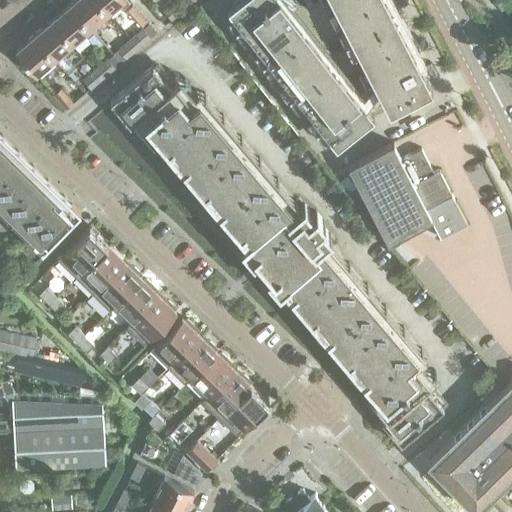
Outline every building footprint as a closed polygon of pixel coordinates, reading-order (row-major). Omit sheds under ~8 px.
[(97,0),(72,0),(69,3),(89,26),(90,25),(107,11),(97,0)] [(97,0),(107,11),(117,2),(121,6),(127,0),(97,0)] [(180,11),(192,0),(173,0),(172,1),(180,11)] [(374,113),(284,0),(234,0),(227,5),(336,143),(374,113)] [(419,91),(372,0),(320,0),(378,112),(419,91)] [(171,18),(180,11),(172,1),(163,8),(156,14),(165,23),(171,18)] [(69,3),(52,18),(71,41),(83,31),(87,36),(94,31),(90,25),(89,26),(69,3)] [(141,24),(146,20),(134,6),(128,10),(141,24)] [(54,56),(71,41),(52,18),(34,33),(54,56)] [(138,47),(150,36),(142,27),(129,37),(138,47)] [(35,72),(54,56),(34,33),(16,49),(35,72)] [(129,37),(123,43),(118,47),(126,57),(138,47),(129,37)] [(107,57),(94,68),(102,77),(115,66),(107,57)] [(422,349),(327,236),(330,233),(329,232),(321,223),(324,220),(323,219),(322,219),(316,211),(315,210),(312,213),(304,203),(303,202),(300,204),(204,92),(193,101),(175,79),(170,84),(152,63),(109,99),(120,111),(116,114),(124,125),(128,121),(129,122),(135,118),(143,128),(139,131),(148,142),(152,138),(152,139),(158,134),(166,144),(162,148),(180,168),(184,165),(203,187),(199,190),(216,211),(220,207),(239,230),(247,239),(241,244),(252,256),(250,258),(250,257),(248,258),(257,268),(265,278),(266,277),(266,276),(268,274),(279,287),(284,283),(292,292),(311,314),(307,318),(324,338),(328,335),(347,357),(343,360),(360,381),(364,377),(373,387),(367,392),(368,393),(364,396),(373,406),(377,403),(385,413),(380,417),(381,418),(377,422),(386,432),(390,429),(400,441),(443,405),(425,383),(430,379),(412,358),(422,349)] [(83,78),(91,87),(102,77),(94,68),(83,78)] [(53,93),(65,107),(73,101),(61,86),(53,93)] [(388,240),(392,238),(431,218),(440,236),(468,222),(439,167),(434,170),(421,146),(401,157),(392,140),(348,163),(388,240)] [(0,198),(47,244),(80,211),(72,203),(66,209),(54,198),(55,196),(0,142),(0,198)] [(57,257),(75,275),(107,242),(89,224),(57,257)] [(75,275),(92,291),(124,259),(117,252),(117,249),(112,244),(108,244),(107,242),(75,275)] [(109,308),(116,301),(141,275),(139,273),(139,270),(134,265),(131,265),(124,259),(92,291),(109,308)] [(133,318),(158,292),(151,285),(151,282),(146,277),(143,277),(141,275),(116,301),(133,318)] [(39,292),(48,301),(55,294),(46,285),(39,292)] [(158,292),(133,318),(126,325),(144,342),(176,309),(173,307),(173,304),(168,299),(165,299),(158,292)] [(58,311),(65,303),(55,294),(48,301),(58,311)] [(149,348),(167,365),(199,332),(192,326),(192,322),(187,317),(184,317),(181,315),(149,348)] [(67,331),(77,341),(84,333),(75,324),(67,331)] [(0,347),(32,355),(36,335),(0,327),(0,347)] [(184,382),(191,375),(216,349),(215,347),(214,344),(209,339),(206,339),(199,332),(167,365),(184,382)] [(86,350),(94,343),(84,333),(77,341),(86,350)] [(109,361),(117,354),(107,344),(100,352),(109,361)] [(208,391),(233,366),(227,359),(227,356),(221,351),(218,351),(216,349),(191,375),(208,391)] [(15,368),(81,381),(84,368),(17,355),(15,368)] [(233,366),(208,391),(201,399),(218,415),(251,383),(249,381),(249,377),(244,372),(240,373),(233,366)] [(475,507),(511,470),(511,374),(511,375),(511,374),(511,379),(429,460),(475,507)] [(131,382),(141,392),(148,384),(138,375),(131,382)] [(0,428),(15,427),(14,398),(14,396),(14,390),(15,390),(11,378),(0,381),(0,428)] [(251,383),(218,415),(236,433),(245,423),(248,426),(255,419),(252,416),(268,400),(251,383)] [(101,401),(14,398),(14,396),(14,398),(15,427),(17,467),(105,460),(101,401)] [(143,405),(148,410),(153,414),(155,411),(160,407),(150,397),(143,405)] [(153,414),(148,419),(158,428),(165,421),(155,411),(153,414)] [(169,432),(178,441),(186,434),(176,424),(169,432)] [(196,438),(186,449),(206,468),(216,458),(196,438)] [(202,471),(183,452),(173,471),(196,483),(202,471)] [(144,464),(138,461),(131,475),(137,479),(144,464)] [(192,489),(164,474),(153,495),(182,510),(192,489)] [(330,511),(315,491),(310,495),(303,486),(285,498),(294,511),(330,511)] [(124,488),(117,502),(124,505),(131,491),(124,488)] [(53,509),(72,507),(71,493),(51,494),(53,509)] [(153,495),(144,511),(180,511),(182,510),(153,495)] [(263,511),(249,505),(242,501),(236,511),(263,511)] [(120,511),(124,505),(117,502),(112,511),(120,511)]
